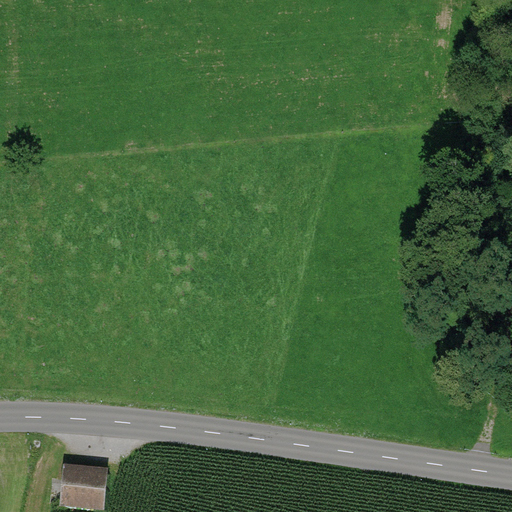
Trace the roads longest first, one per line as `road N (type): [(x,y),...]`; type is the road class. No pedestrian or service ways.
road 1 (tertiary): [(511,475),(167,427),(0,418)]
road 2 (track): [(474,470),(511,341)]
